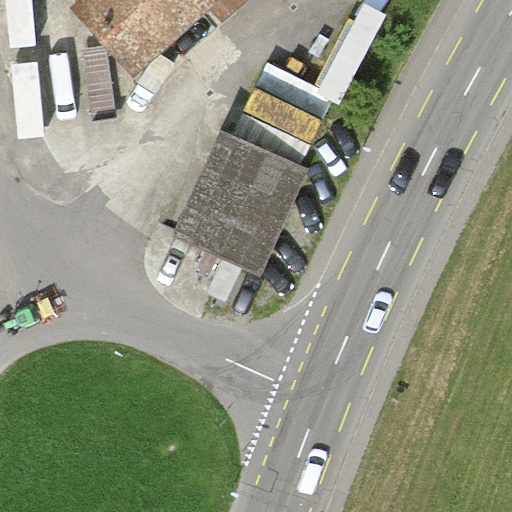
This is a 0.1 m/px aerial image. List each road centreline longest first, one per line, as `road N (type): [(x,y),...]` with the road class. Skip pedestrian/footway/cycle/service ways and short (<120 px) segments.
road 1 (primary): [(326,401),(399,230),(511,22)]
road 2 (unclassified): [(326,401),(263,383),(54,289)]
